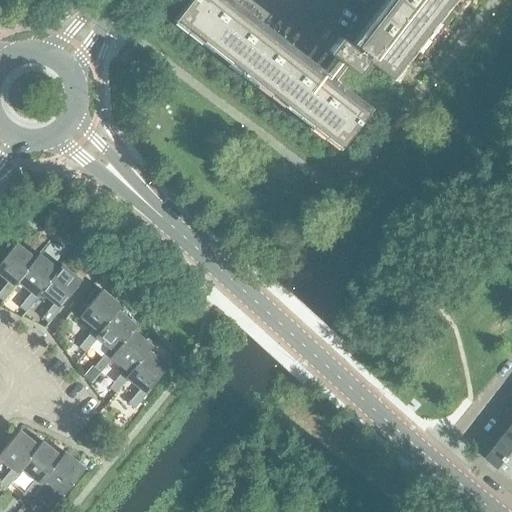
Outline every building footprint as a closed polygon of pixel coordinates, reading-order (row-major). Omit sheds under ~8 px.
[(189,0),(173,21),(201,42),(228,63),(255,84),(256,85),(283,106),(310,127),(338,149),(370,107),(343,86),(333,78),(343,64),(356,74),(367,60),(391,79),(415,49),(437,20),(452,0),(392,0),(377,20),(354,49),(332,32),(320,47),(325,51),(315,64),(288,43),(261,22),(255,18),(233,1),(232,0),(189,0)] [(17,282),(34,259),(15,243),(0,262),(0,274),(8,282),(0,292),(0,300),(2,302),(15,286),(14,286),(17,282)] [(40,293),(57,269),(38,254),(34,259),(17,282),(31,293),(19,309),(25,314),(38,298),(37,297),(40,293)] [(60,307),(81,281),(61,264),(57,269),(40,293),(53,304),(42,318),(48,323),(61,308),(60,307)] [(97,339),(117,311),(121,306),(102,290),(80,316),(94,329),(79,348),(85,353),(97,339)] [(113,360),(133,331),(136,327),(117,311),(97,339),(110,349),(94,369),(101,374),(113,360)] [(128,379),(148,351),(152,346),(133,331),(113,360),(125,370),(110,388),(116,393),(128,379)] [(145,394),(167,367),(148,351),(128,379),(140,390),(129,404),(135,408),(146,394),(145,394)] [(511,428),(488,458),(511,477),(511,428)] [(36,437),(32,441),(19,431),(0,454),(0,459),(12,469),(0,483),(6,488),(18,474),(17,473),(21,468),(42,442),(36,437)] [(44,479),(61,457),(42,442),(21,468),(35,480),(23,494),(30,499),(41,485),(40,484),(44,479)] [(61,457),(44,479),(58,491),(46,505),(52,510),(63,496),(63,495),(84,468),(65,452),(61,457)]
